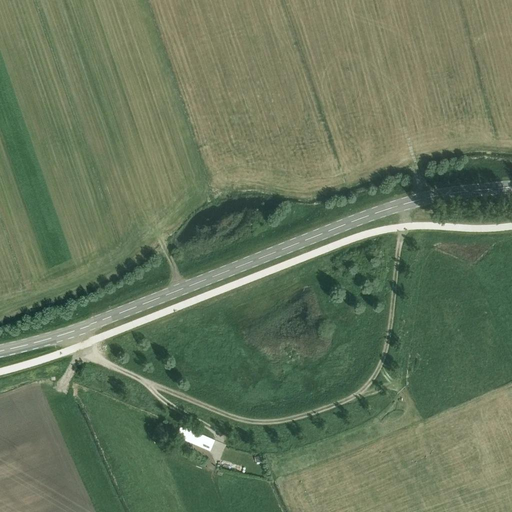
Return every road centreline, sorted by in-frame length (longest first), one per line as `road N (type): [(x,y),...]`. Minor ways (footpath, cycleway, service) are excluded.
road 1 (secondary): [(0,350),(105,318),(385,209),(511,185)]
road 2 (track): [(78,345),(98,361),(250,421),(334,406),(382,359),(403,226)]
